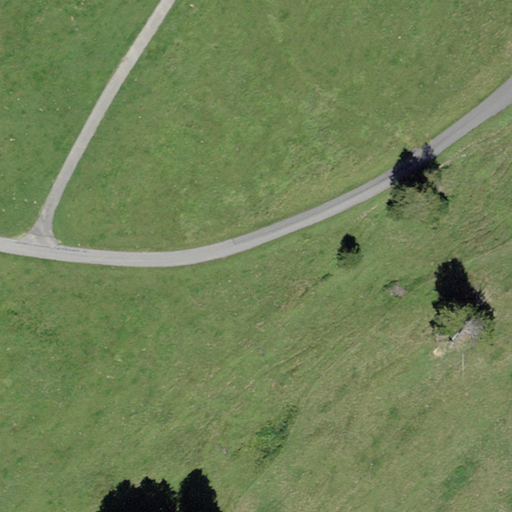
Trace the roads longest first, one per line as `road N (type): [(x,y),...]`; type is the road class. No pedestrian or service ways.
road 1 (track): [(0,246),(152,263),(245,241),(455,137),(511,73)]
road 2 (track): [(31,250),(49,198),(173,0)]
